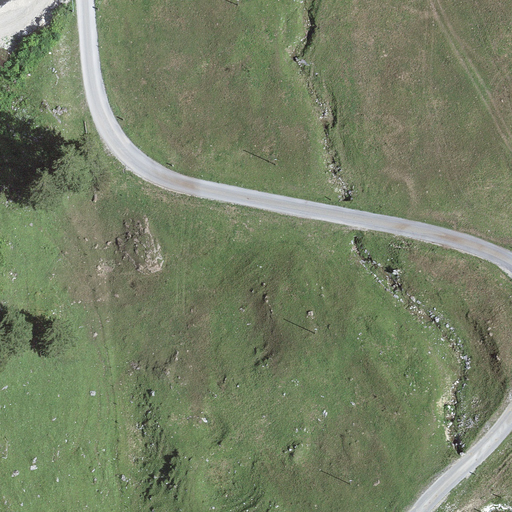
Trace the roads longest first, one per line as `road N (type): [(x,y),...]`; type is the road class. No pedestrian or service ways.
road 1 (unclassified): [(86,0),(94,83),(108,128),(153,171),(426,231),(511,262)]
road 2 (unclassified): [(511,414),(418,511)]
